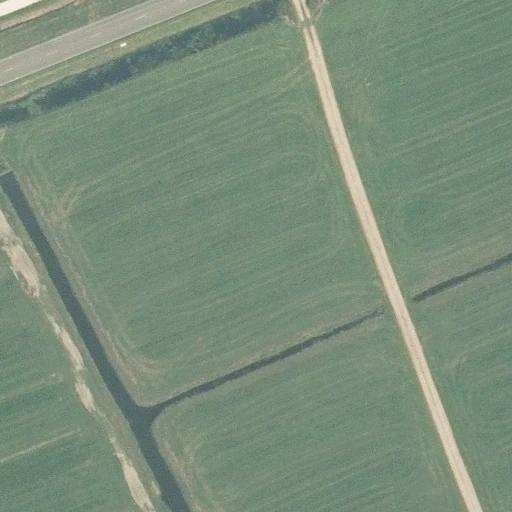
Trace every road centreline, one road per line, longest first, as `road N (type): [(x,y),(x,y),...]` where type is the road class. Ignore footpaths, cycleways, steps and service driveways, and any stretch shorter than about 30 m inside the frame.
road 1 (track): [(296,0),(360,204),(474,511)]
road 2 (secondary): [(0,74),(186,0)]
